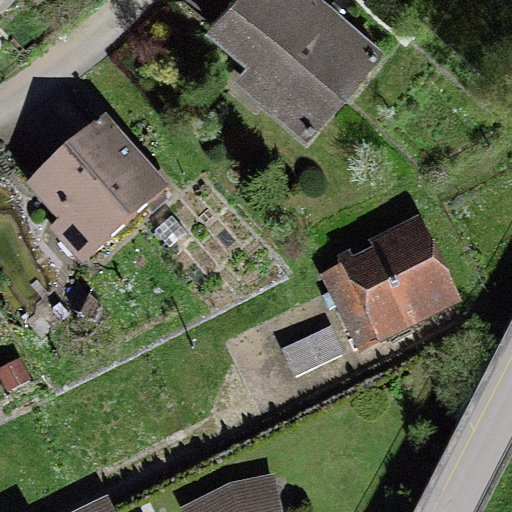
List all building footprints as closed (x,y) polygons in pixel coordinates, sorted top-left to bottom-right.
[(375,58),(304,0),(225,0),(189,44),(307,141),(375,58)] [(163,198),(85,122),(17,191),(95,267),(163,198)] [(412,225),(319,273),(363,358),(456,309),(412,225)] [(328,329),(283,351),(295,375),(340,352),(328,329)] [(221,486),(179,511),(274,511),(276,482),(221,486)]
